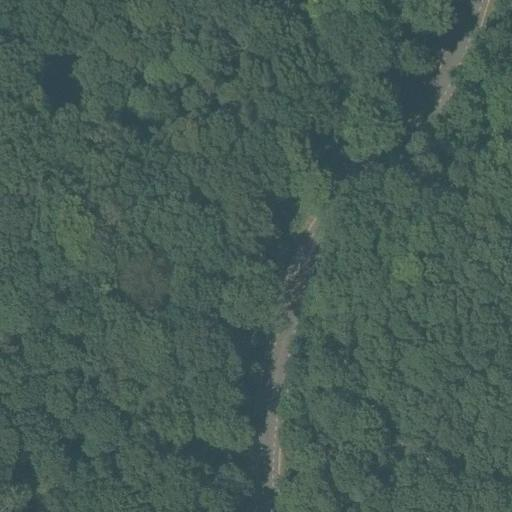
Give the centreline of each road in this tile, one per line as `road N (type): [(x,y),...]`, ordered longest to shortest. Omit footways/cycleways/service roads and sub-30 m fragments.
road 1 (unclassified): [(266,511),(268,419),(307,262),(324,229),(437,90),(473,0)]
road 2 (track): [(160,511),(183,417),(240,291),(323,176),(343,173),(358,187)]
